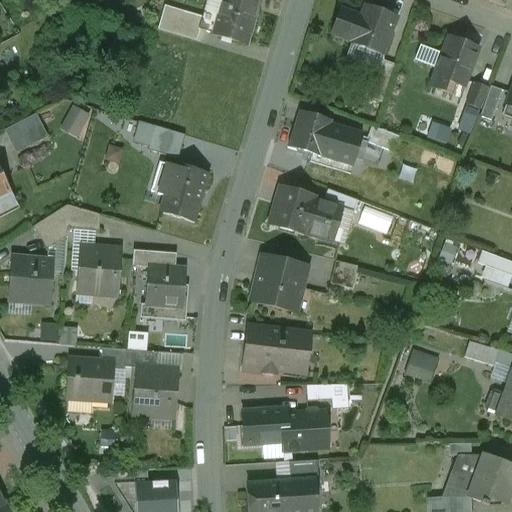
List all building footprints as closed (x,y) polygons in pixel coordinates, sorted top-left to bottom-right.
[(258,0),(221,0),(221,1),(255,11),(258,0)] [(255,11),(221,1),(216,19),(213,29),(208,27),(206,33),(206,34),(245,45),(255,11)] [(397,19),(364,6),(360,17),(350,43),(350,45),(382,57),(397,19)] [(181,12),(164,7),(157,31),(196,43),(201,26),(179,20),(181,12)] [(360,17),(339,10),(330,35),(350,43),(360,17)] [(216,19),(210,17),(205,33),(206,33),(208,27),(213,29),(216,19)] [(478,49),(448,38),(435,71),(428,88),(451,96),(458,80),(465,82),(478,49)] [(382,62),(373,89),(385,93),(394,66),(382,62)] [(486,89),(474,85),(466,105),(479,110),(486,89)] [(490,88),(480,118),(491,122),(501,92),(490,88)] [(385,93),(373,89),(369,100),(381,104),(385,93)] [(82,137),(90,112),(72,106),(64,132),(82,137)] [(330,122),(299,113),(289,148),(320,158),(320,156),(329,126),(330,122)] [(35,115),(3,132),(15,155),(47,138),(35,115)] [(361,136),(329,126),(320,156),(352,166),(361,136)] [(184,136),(154,127),(147,151),(177,160),(184,136)] [(397,138),(371,128),(365,144),(391,153),(397,138)] [(110,148),(108,159),(121,162),(124,151),(110,148)] [(206,176),(174,166),(173,169),(159,164),(151,193),(165,197),(160,212),(193,222),(206,176)] [(0,173),(0,198),(10,193),(0,173)] [(314,199),(280,189),(269,226),(307,237),(313,216),(309,214),(314,199)] [(357,202),(327,192),(323,202),(342,209),(342,211),(352,215),(357,202)] [(10,193),(0,198),(0,214),(2,218),(18,210),(10,193)] [(323,202),(314,199),(309,214),(313,216),(307,237),(332,244),(332,243),(342,211),(342,209),(323,202)] [(359,223),(389,233),(396,214),(365,203),(359,223)] [(66,206),(32,228),(46,250),(66,238),(66,231),(68,207),(66,206)] [(99,216),(68,207),(66,231),(98,233),(99,216)] [(352,215),(342,211),(332,243),(343,246),(352,215)] [(121,251),(79,248),(75,293),(77,293),(77,290),(116,293),(116,296),(118,296),(121,251)] [(176,255),(132,252),(131,267),(152,269),(151,282),(146,281),(144,307),(145,307),(144,315),(163,316),(162,322),(181,323),(185,269),(175,268),(176,255)] [(511,274),(511,263),(493,256),(484,282),(506,290),(511,274)] [(303,267),(262,257),(251,304),(294,314),(300,289),(298,289),(303,267)] [(52,261),(12,258),(8,302),(49,305),(52,261)] [(357,268),(335,262),(329,285),(351,290),(357,268)] [(78,346),(80,328),(64,327),(62,345),(78,346)] [(310,336),(247,328),(242,371),(275,375),(275,371),(305,375),(310,336)] [(129,332),(129,349),(148,349),(148,332),(129,332)] [(499,352),(469,343),(464,358),(495,367),(499,352)] [(415,349),(406,374),(431,383),(440,358),(415,349)] [(125,351),(102,350),(101,363),(112,363),(111,370),(124,371),(124,368),(125,351)] [(157,354),(125,351),(124,368),(136,369),(136,368),(156,370),(157,354)] [(101,363),(70,360),(67,400),(109,403),(111,370),(112,363),(101,363)] [(156,370),(136,368),(136,369),(133,415),(173,418),(176,371),(156,370)] [(511,375),(502,401),(504,402),(498,418),(511,422),(511,375)] [(331,401),(330,386),(305,387),(306,403),(331,401)] [(286,417),(285,410),(241,413),(244,446),(282,443),(287,443),(286,417)] [(308,411),(302,416),(286,417),(287,443),(282,443),(283,451),(327,449),(324,414),(319,414),(315,410),(308,411)] [(471,446),(448,446),(448,458),(462,457),(471,457),(471,446)] [(471,457),(462,457),(456,473),(474,483),(484,457),(471,457)] [(511,483),(511,467),(484,457),(474,483),(468,499),(470,500),(481,504),(480,505),(488,507),(491,500),(504,505),(511,483)] [(316,462),(288,463),(290,482),(290,483),(311,482),(317,481),(316,462)] [(474,483),(456,473),(450,489),(468,499),(474,483)] [(176,511),(170,481),(114,487),(125,511),(176,511)] [(290,482),(246,485),(247,511),(292,511),(290,483),(290,482)] [(312,511),(311,482),(290,483),(292,511),(312,511)] [(450,489),(445,504),(426,505),(426,511),(471,511),(470,500),(468,499),(450,489)]
